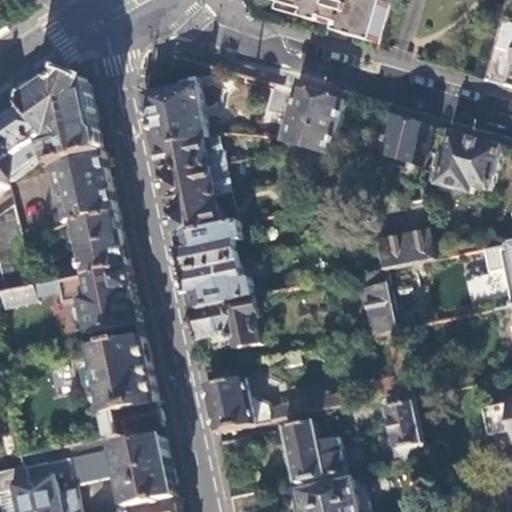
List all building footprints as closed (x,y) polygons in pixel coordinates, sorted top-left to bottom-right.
[(341,34),(382,46),(393,6),(372,0),(283,0),(281,6),(311,15),(309,21),(330,27),(331,22),(344,26),(341,34)] [(7,24),(0,29),(0,38),(12,30),(7,24)] [(485,81),(505,86),(511,60),(511,55),(494,50),(485,81)] [(72,75),(34,102),(61,141),(68,136),(74,135),(76,138),(105,133),(95,85),(72,75)] [(159,150),(207,140),(213,139),(201,87),(148,97),(151,114),(159,150)] [(285,140),(285,142),(289,143),(303,92),(285,87),(271,138),(273,138),(285,140)] [(289,143),(285,142),(288,153),(289,160),(297,162),(302,147),(336,157),(350,105),(323,97),(303,92),(289,143)] [(9,119),(0,125),(0,163),(11,180),(34,163),(33,161),(53,147),(61,141),(34,102),(9,119)] [(416,123),(394,117),(383,156),(425,168),(436,129),(416,123)] [(107,141),(105,133),(76,138),(74,135),(68,136),(61,141),(53,147),(58,166),(62,165),(109,152),(107,141)] [(485,143),(455,134),(448,157),(442,155),(435,176),(442,178),(441,186),(475,195),(477,188),(494,192),(507,149),(485,143)] [(226,153),(223,136),(213,139),(207,140),(211,156),(226,153)] [(288,153),(285,142),(285,140),(273,138),(276,155),(288,153)] [(211,156),(207,140),(159,150),(162,165),(165,179),(228,166),(229,165),(226,153),(211,156)] [(113,171),(109,152),(62,165),(74,223),(77,222),(122,213),(113,171)] [(0,193),(14,184),(11,180),(0,163),(0,193)] [(228,166),(165,179),(166,184),(170,199),(171,199),(173,207),(235,194),(233,182),(231,182),(228,166)] [(433,184),(441,186),(442,178),(435,176),(433,184)] [(237,207),(235,194),(173,207),(175,217),(173,217),(178,239),(182,238),(225,229),(222,211),(237,207)] [(425,200),(412,203),(404,204),(410,232),(420,230),(421,234),(383,243),(389,271),(401,268),(438,261),(436,247),(425,200)] [(36,284),(18,205),(0,216),(0,249),(10,290),(36,284)] [(122,213),(77,222),(77,224),(70,229),(73,242),(79,245),(81,244),(87,274),(133,264),(125,230),(122,213)] [(247,242),(243,225),(225,229),(182,238),(184,252),(181,253),(186,276),(244,263),(240,244),(247,242)] [(448,251),(436,247),(438,261),(450,258),(448,251)] [(511,256),(487,261),(495,302),(476,306),(478,316),(511,308),(511,256)] [(248,281),(244,263),(186,276),(188,285),(190,298),(194,297),(197,311),(258,299),(255,281),(248,281)] [(133,264),(87,274),(92,296),(83,298),(91,333),(119,327),(122,343),(148,337),(139,294),(133,264)] [(396,302),(407,299),(401,268),(389,271),(392,285),(396,302)] [(36,284),(10,290),(0,291),(0,309),(40,300),(36,284)] [(396,302),(392,285),(367,291),(376,337),(391,334),(402,331),(396,302)] [(265,320),(260,298),(258,299),(197,311),(193,312),(197,329),(200,344),(236,336),(239,352),(265,346),(260,321),(265,320)] [(413,385),(402,331),(391,334),(400,378),(380,383),(383,399),(389,398),(414,392),(413,385)] [(148,337),(122,343),(92,349),(110,437),(166,425),(156,377),(148,337)] [(247,380),(210,389),(210,393),(219,434),(335,409),(333,399),(272,411),(271,408),(260,410),(257,397),(253,398),(250,381),(247,380)] [(428,381),(413,385),(414,392),(416,400),(451,392),(449,382),(429,387),(428,381)] [(428,456),(416,400),(414,392),(389,398),(403,461),(420,458),(428,456)] [(333,399),(335,409),(357,405),(355,394),(333,399)] [(511,401),(511,404),(511,405),(489,410),(488,406),(485,407),(489,425),(490,425),(492,437),(511,431),(511,401)] [(300,484),(349,473),(347,459),(343,441),(322,446),(318,424),(288,431),(300,484)] [(172,454),(169,436),(70,457),(76,483),(124,473),(132,507),(181,497),(178,481),(172,454)] [(251,439),(222,445),(225,459),(254,453),(251,439)] [(349,473),(367,469),(364,456),(347,459),(349,473)] [(429,456),(428,456),(420,458),(425,478),(433,476),(434,476),(429,456)] [(26,466),(0,471),(0,496),(0,493),(2,492),(2,491),(15,488),(21,511),(82,511),(80,500),(64,503),(62,493),(58,476),(30,482),(26,466)] [(435,489),(433,476),(425,478),(428,491),(435,489)] [(305,511),(365,511),(361,488),(359,481),(302,494),(305,511)] [(373,511),(369,486),(361,488),(365,511),(373,511)] [(77,489),(62,493),(64,503),(80,500),(77,489)] [(255,511),(265,510),(262,492),(233,498),(235,511),(255,511)] [(181,497),(132,507),(132,511),(184,511),(184,509),(181,497)]
